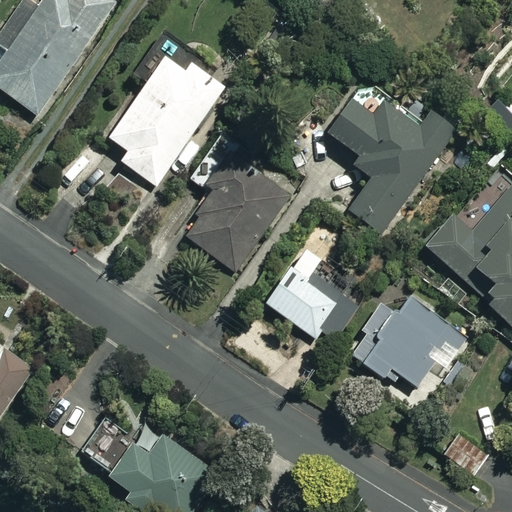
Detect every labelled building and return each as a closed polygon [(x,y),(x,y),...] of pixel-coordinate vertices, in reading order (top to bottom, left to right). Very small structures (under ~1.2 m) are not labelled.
[(119,11),(103,0),(74,0),(71,6),(62,0),(55,0),(45,15),(31,5),(0,48),(0,52),(12,61),(0,77),(0,94),(40,123),(119,11)] [(298,0),(320,15),(331,0),(298,0)] [(190,81),(171,67),(114,147),(132,159),(125,168),(159,193),(229,96),(196,72),(190,81)] [(420,127),(375,91),(334,144),(380,181),(352,216),(384,240),(462,140),(429,115),(420,127)] [(294,197),(239,157),(212,195),(218,199),(187,241),(237,277),(294,197)] [(511,198),(477,240),(458,223),(430,256),(468,288),(476,279),(500,299),(489,313),(511,332),(511,198)] [(355,289),(310,258),(272,313),(317,344),(355,289)] [(468,340),(411,305),(402,319),(384,309),(351,362),(395,389),(400,381),(426,397),(442,371),(447,374),(468,340)] [(0,428),(37,370),(0,346),(0,428)] [(143,447),(106,424),(84,460),(118,481),(114,487),(137,501),(133,507),(141,511),(197,511),(220,476),(151,434),(143,447)] [(479,453),(461,441),(447,461),(465,474),(479,453)]
